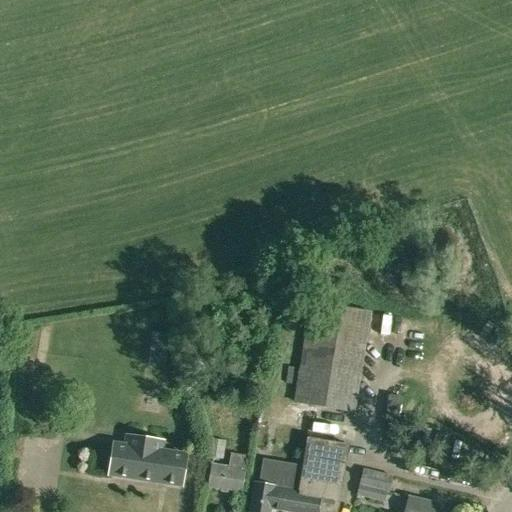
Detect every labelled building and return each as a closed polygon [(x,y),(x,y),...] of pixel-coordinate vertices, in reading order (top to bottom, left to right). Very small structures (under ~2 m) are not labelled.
[(294,402),(353,412),(370,313),(311,303),(294,402)] [(416,344),(429,336),(420,321),(406,329),(416,344)] [(166,350),(168,334),(152,332),(150,348),(166,350)] [(394,386),(405,387),(407,373),(380,371),(378,394),(393,395),(394,386)] [(385,418),(397,420),(401,397),(389,395),(385,418)] [(340,431),(347,414),(330,408),(323,425),(340,431)] [(109,474),(181,485),(186,455),(160,451),(162,441),(127,436),(124,451),(113,449),(109,474)] [(207,456),(221,459),(225,441),(211,438),(207,456)] [(248,511),(269,511),(270,509),(276,510),(288,511),(336,511),(338,506),(348,445),(307,438),(302,466),(263,460),(259,484),(253,483),(248,511)] [(208,486),(241,491),(246,457),(231,454),(228,468),(212,465),(208,486)] [(356,495),(385,501),(387,492),(388,492),(392,477),(363,469),(359,485),(356,495)] [(437,511),(439,504),(408,497),(404,511),(437,511)]
